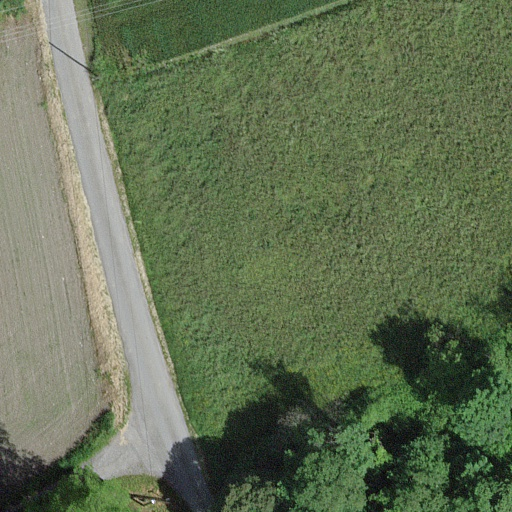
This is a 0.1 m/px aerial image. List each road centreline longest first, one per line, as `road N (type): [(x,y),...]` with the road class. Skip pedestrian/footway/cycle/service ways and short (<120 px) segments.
road 1 (unclassified): [(208,511),(148,372),(56,0)]
road 2 (track): [(21,511),(169,432)]
